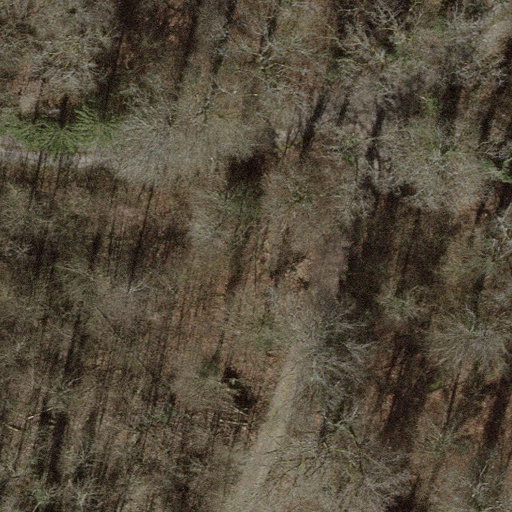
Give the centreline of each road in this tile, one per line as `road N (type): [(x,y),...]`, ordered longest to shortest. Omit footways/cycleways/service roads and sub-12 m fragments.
road 1 (track): [(511,16),(383,97),(277,135),(111,159),(0,145)]
road 2 (track): [(383,97),(229,511)]
